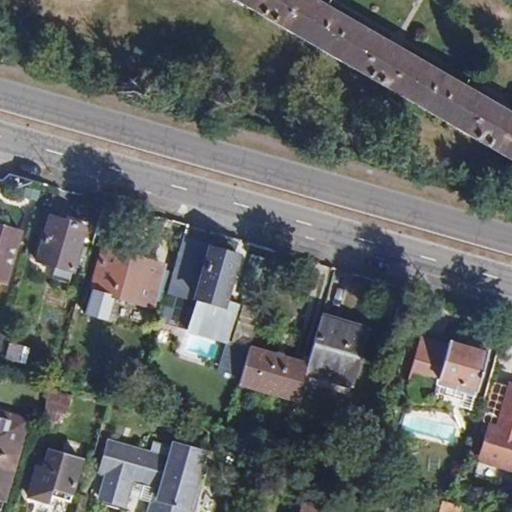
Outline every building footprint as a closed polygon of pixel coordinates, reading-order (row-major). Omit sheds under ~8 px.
[(226,0),(511,164),(511,118),(502,112),(504,108),(499,105),(492,100),(489,105),(394,50),(397,46),(391,42),(385,39),(382,43),(307,0),(226,0)] [(88,225),(51,214),(38,258),(74,269),(88,225)] [(0,283),(5,285),(21,231),(0,224),(0,283)] [(161,262),(104,245),(92,285),(149,302),(161,262)] [(234,257),(210,250),(195,301),(219,308),(234,257)] [(320,316),(306,365),(301,381),(345,394),(363,329),(320,316)] [(187,338),(185,351),(218,357),(220,343),(187,338)] [(487,351),(448,340),(432,396),(471,408),(487,351)] [(306,365),(249,348),(238,385),(295,401),(301,381),(306,365)] [(511,384),(510,384),(497,427),(511,431),(511,384)] [(76,393),(53,387),(43,423),(55,427),(57,420),(61,421),(64,409),(71,411),(76,393)] [(0,492),(8,495),(31,417),(0,407),(0,492)] [(159,431),(154,451),(171,456),(175,442),(176,436),(159,431)] [(240,435),(225,431),(220,449),(234,454),(240,435)] [(171,456),(154,451),(112,439),(103,468),(108,469),(101,494),(127,501),(134,477),(158,484),(150,511),(193,511),(202,481),(197,480),(205,451),(175,442),(171,456)] [(84,457),(51,447),(46,465),(39,463),(31,493),(51,499),(53,492),(71,498),(84,457)] [(360,472),(354,470),(350,481),(356,483),(360,472)] [(360,472),(356,483),(362,485),(365,473),(360,472)] [(367,505),(383,510),(392,482),(376,477),(367,505)] [(336,511),(337,509),(306,500),(302,511),(336,511)] [(455,511),(457,507),(440,502),(436,511),(455,511)]
